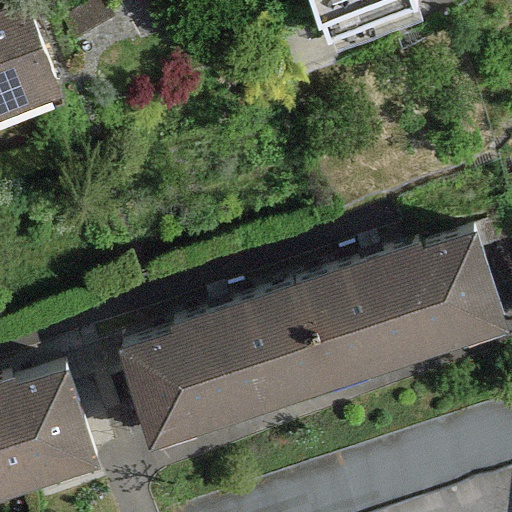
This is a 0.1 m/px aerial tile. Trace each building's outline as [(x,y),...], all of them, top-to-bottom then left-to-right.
[(308,0),(319,23),(371,0),(308,0)] [(0,137),(82,103),(38,3),(0,18),(0,137)] [(511,305),(485,224),(129,343),(167,457),(511,342),(511,305)] [(70,365),(0,388),(0,510),(107,474),(70,365)] [(301,509),(325,510),(494,458),(486,435),(510,436),(511,441),(511,396),(431,422),(434,422),(304,462),(301,509)]
